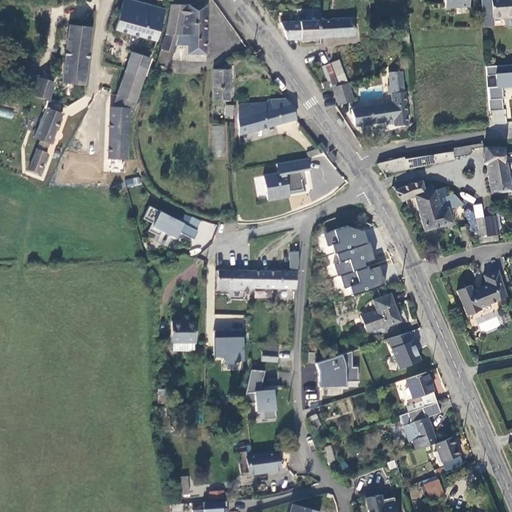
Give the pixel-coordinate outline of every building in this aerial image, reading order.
[(158,38),(168,9),(140,0),(121,0),(113,24),(158,38)] [(494,18),(492,0),(491,0),(482,1),(483,28),(503,26),(502,18),(494,18)] [(502,18),(506,17),(506,18),(511,17),(511,0),(492,0),(494,18),(502,18)] [(206,6),(173,4),(171,4),(166,36),(176,36),(176,45),(188,46),(187,63),(205,63),(206,6)] [(355,37),(354,18),(332,20),(332,21),(320,21),(321,38),(355,37)] [(288,40),(321,38),(320,21),(282,23),(288,40)] [(60,81),(84,85),(93,28),(68,24),(60,81)] [(176,36),(166,36),(162,51),(174,54),(176,45),(176,36)] [(126,107),(126,110),(131,111),(150,59),(132,52),(112,106),(126,107)] [(337,76),(336,76),(340,85),(347,84),(338,62),(333,64),(337,76)] [(338,84),(330,63),(324,65),(329,80),(323,83),(325,89),(338,84)] [(225,70),(214,70),(213,101),(219,101),(230,101),(230,78),(231,65),(225,65),(225,70)] [(502,110),(500,87),(511,86),(511,65),(486,67),(486,76),(495,76),(496,87),(487,88),(488,111),(502,110)] [(406,126),(405,93),(403,93),(402,72),(390,73),(390,85),(393,85),(393,94),(391,94),(392,103),(351,110),(355,127),(385,122),(392,121),(392,125),(393,126),(406,126)] [(54,82),(37,77),(32,95),(49,100),(54,82)] [(354,100),(349,83),(347,84),(340,85),(334,88),(339,105),(354,100)] [(219,117),(219,101),(213,101),(212,121),(225,122),(225,117),(219,117)] [(259,129),(298,119),(292,104),(285,107),(284,103),(239,104),(238,124),(241,146),(261,140),(259,129)] [(225,117),(225,122),(234,123),(235,106),(226,105),(225,117)] [(124,159),(126,110),(126,107),(112,106),(108,106),(106,158),(124,159)] [(0,108),(0,115),(11,119),(13,112),(0,108)] [(62,113),(46,108),(34,140),(50,146),(62,113)] [(212,126),(212,156),(224,157),(225,126),(212,126)] [(329,151),(324,145),(321,147),(327,153),(329,151)] [(454,157),(483,152),(484,146),(406,159),(405,157),(376,162),(384,174),(455,160),(454,157)] [(491,193),(510,191),(507,170),(503,164),(504,151),(504,147),(484,146),(483,152),(482,164),(486,166),(491,193)] [(41,174),(49,153),(36,148),(29,170),(41,174)] [(310,171),(309,159),(278,164),(279,173),(265,175),(267,197),(289,195),(288,191),(300,190),(300,183),(303,183),(303,172),(310,171)] [(139,177),(125,180),(127,188),(140,185),(139,177)] [(408,185),(395,190),(401,201),(404,200),(413,197),(426,192),(422,182),(408,185)] [(304,194),(303,183),(300,183),(300,190),(288,191),(289,195),(304,194)] [(439,189),(426,192),(413,197),(424,230),(451,223),(447,210),(452,209),(448,195),(445,187),(439,189)] [(460,221),(452,194),(448,195),(452,209),(447,210),(451,223),(460,221)] [(197,230),(149,204),(142,216),(151,221),(147,228),(158,234),(160,230),(174,237),(177,230),(193,238),(197,230)] [(476,219),(480,244),(499,240),(495,216),(476,219)] [(352,295),(384,284),(379,268),(369,271),(367,268),(365,269),(363,263),(373,259),(368,243),(367,243),(363,231),(346,226),(324,234),(327,246),(331,244),(334,253),(336,253),(338,262),(333,264),(337,276),(340,275),(344,288),(349,286),(352,295)] [(290,268),(296,268),(298,268),(297,252),(289,252),(290,268)] [(219,290),(249,291),(249,288),(249,271),(234,271),(219,270),(219,290)] [(249,288),(296,289),(296,287),(296,273),(257,272),(249,271),(249,288)] [(505,289),(499,271),(485,276),(488,285),(483,287),(484,288),(479,290),(478,288),(473,290),(472,284),(458,288),(467,314),(481,309),(480,306),(500,300),(497,291),(505,289)] [(497,291),(500,300),(508,298),(505,289),(497,291)] [(400,321),(391,295),(375,300),(378,309),(362,314),(368,332),(373,331),(377,333),(386,330),(384,326),(400,321)] [(498,315),(486,318),(485,315),(479,317),(481,323),(478,324),(480,332),(500,327),(498,315)] [(171,322),(172,342),(174,342),(194,343),(196,342),(196,324),(179,324),(179,322),(171,322)] [(224,329),(214,329),(213,356),(223,356),(223,358),(231,359),(231,361),(243,361),(243,350),(242,350),(242,330),(232,329),(232,333),(224,333),(224,329)] [(396,344),(395,344),(401,360),(402,367),(404,372),(420,367),(411,339),(401,342),(396,344)] [(278,353),(262,352),(262,362),(278,363),(278,353)] [(345,386),(345,381),(357,381),(357,367),(351,367),(351,352),(315,363),(319,371),(318,387),(345,386)] [(392,369),(402,367),(401,360),(391,363),(392,369)] [(264,370),(251,369),(245,393),(246,403),(254,402),(255,411),(262,410),(263,419),(275,418),(274,400),(275,400),(276,387),(264,388),(264,390),(260,391),(264,370)] [(422,400),(424,405),(437,401),(427,373),(406,380),(413,399),(421,396),(422,400)] [(173,389),(158,389),(158,401),(167,402),(166,404),(169,405),(173,405),(173,389)] [(424,405),(422,400),(412,403),(414,409),(424,405)] [(412,441),(416,450),(435,443),(437,442),(428,417),(441,413),(437,401),(424,405),(414,409),(399,414),(406,434),(409,442),(412,441)] [(159,417),(169,417),(169,405),(166,404),(158,404),(159,417)] [(320,426),(315,415),(310,416),(315,428),(320,426)] [(159,417),(161,433),(172,432),(169,417),(159,417)] [(464,465),(453,436),(437,442),(435,443),(438,451),(444,465),(445,468),(446,472),(464,465)] [(335,459),(330,445),(323,447),(329,462),(335,459)] [(251,454),(251,451),(250,446),(244,447),(245,452),(238,453),(241,476),(281,470),(278,451),(251,454)] [(441,466),(444,465),(438,451),(435,452),(441,466)] [(188,476),(173,477),(174,494),(189,493),(188,476)] [(438,479),(425,484),(430,499),(444,494),(438,479)] [(368,509),(367,509),(367,511),(397,511),(395,503),(382,506),(380,496),(366,499),(368,509)]
